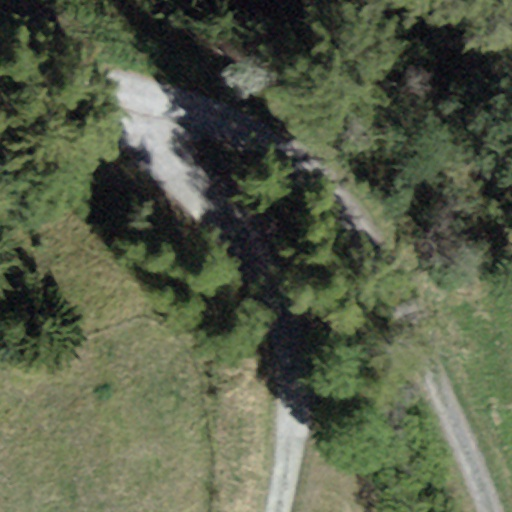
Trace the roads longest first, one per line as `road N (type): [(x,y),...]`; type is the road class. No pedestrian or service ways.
road 1 (track): [(501,511),(494,478),(399,255),(308,147),(175,90),(0,45)]
road 2 (track): [(288,511),(311,402),(175,90)]
